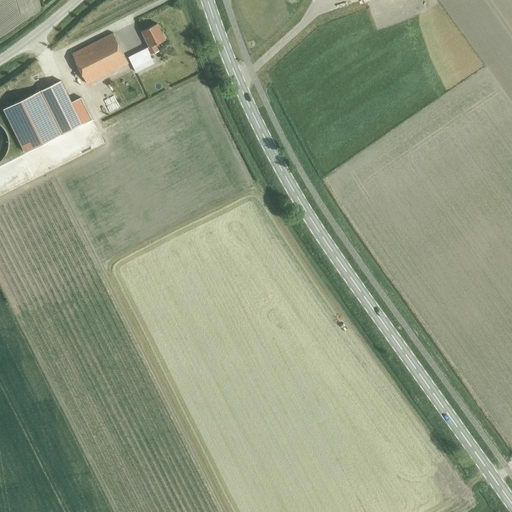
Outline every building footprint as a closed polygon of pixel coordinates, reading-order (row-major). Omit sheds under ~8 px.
[(145,49),(128,58),(134,68),(152,59),(150,55),(159,51),(156,45),(166,40),(158,24),(141,32),(149,48),(145,49)] [(72,54),(88,85),(129,65),(113,34),(72,54)] [(41,90),(63,134),(82,124),(61,80),(41,90)] [(123,91),(128,100),(135,97),(131,87),(123,91)] [(25,152),(63,134),(41,90),(4,109),(25,152)] [(81,97),(71,102),(82,124),(92,119),(81,97)] [(0,181),(0,192),(42,276),(144,224),(92,120),(84,124),(22,156),(28,167),(0,181)]
